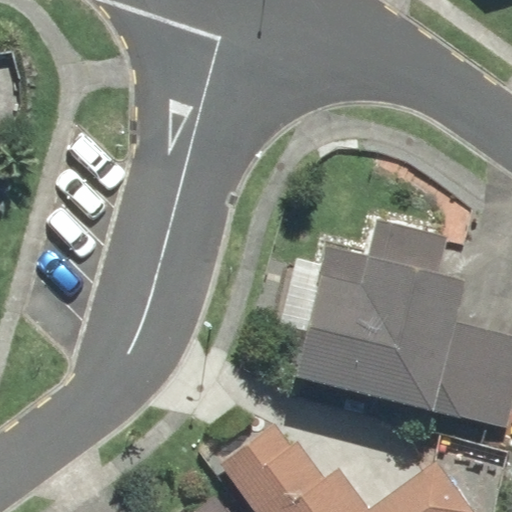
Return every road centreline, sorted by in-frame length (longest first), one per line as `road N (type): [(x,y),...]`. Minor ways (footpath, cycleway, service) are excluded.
road 1 (residential): [(233,0),(119,374),(0,462)]
road 2 (residential): [(511,130),(332,29),(242,0)]
